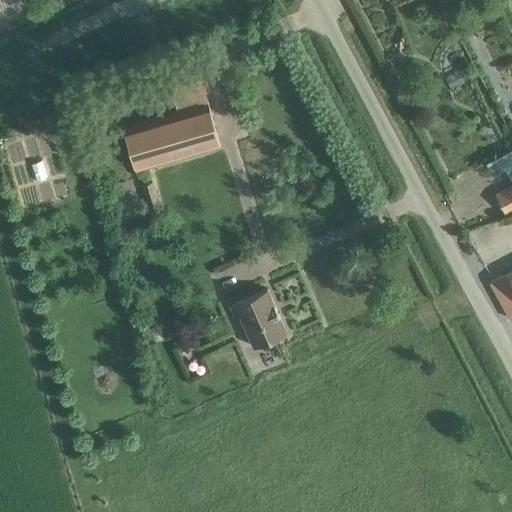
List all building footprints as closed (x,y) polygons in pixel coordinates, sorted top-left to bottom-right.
[(480,10),(485,20),(475,25),(483,39),(499,31),(496,25),(503,22),(494,3),(480,10)] [(136,169),(220,145),(202,80),(170,89),(177,112),(124,127),(136,169)] [(153,216),(163,213),(154,182),(144,185),(153,216)] [(511,187),(496,196),(505,212),(511,207),(511,187)] [(511,269),(489,282),(509,319),(511,317),(511,269)] [(254,347),(286,333),(267,289),(229,306),(234,315),(238,313),(254,347)]
